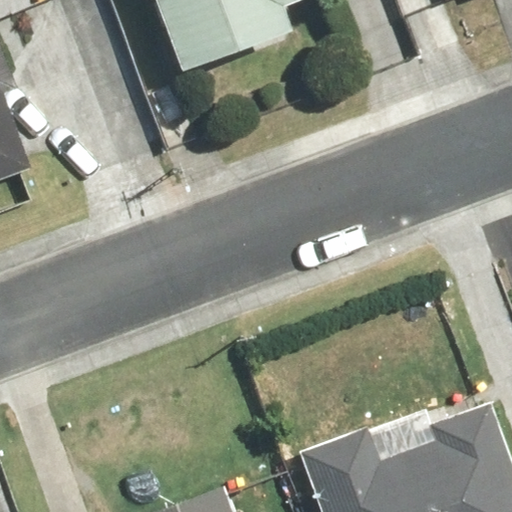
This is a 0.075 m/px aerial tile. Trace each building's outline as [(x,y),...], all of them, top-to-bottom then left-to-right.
[(144,0),(173,75),(283,33),(274,12),(297,3),(295,0),(144,0)] [(440,0),(444,10),(467,0),(440,0)] [(0,89),(12,85),(0,52),(0,178),(28,168),(0,93),(0,89)] [(511,511),(511,470),(481,400),(426,424),(431,437),(377,460),(365,433),(290,465),(309,511),(511,511)] [(227,511),(219,489),(158,511),(227,511)]
